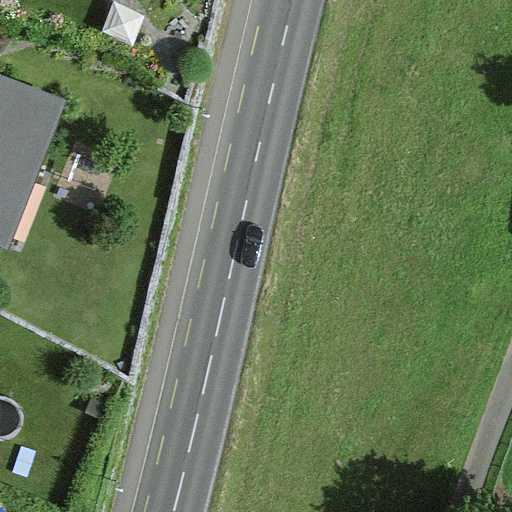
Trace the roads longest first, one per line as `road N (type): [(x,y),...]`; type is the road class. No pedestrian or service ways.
road 1 (secondary): [(172,511),(294,0)]
road 2 (track): [(511,389),(456,511)]
